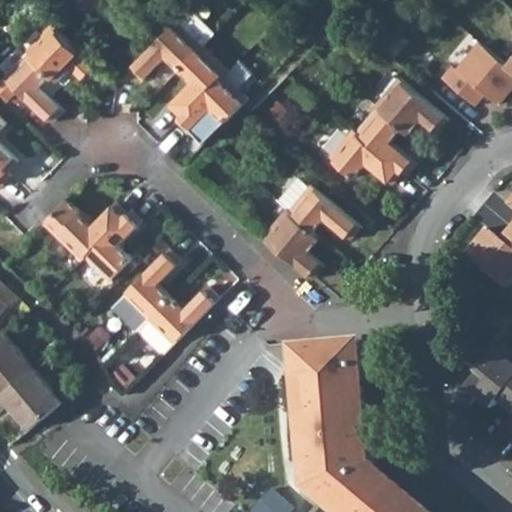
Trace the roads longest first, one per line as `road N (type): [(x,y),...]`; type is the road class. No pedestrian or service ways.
road 1 (residential): [(428,315),(309,323),(135,157),(92,156),(22,220)]
road 2 (residential): [(428,315),(438,426),(511,497)]
road 3 (residential): [(511,149),(488,158),(424,240),(428,315)]
